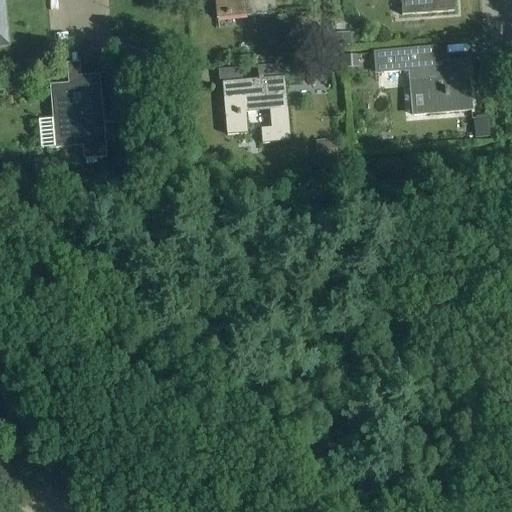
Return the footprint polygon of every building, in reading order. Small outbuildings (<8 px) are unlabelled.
[(214,0),(216,21),(218,21),(217,19),(245,16),(245,18),(276,15),(274,0),(214,0)] [(400,0),(402,17),(454,13),(453,0),(400,0)] [(0,47),(8,47),(3,1),(0,1),(0,47)] [(350,48),(349,35),(332,36),(333,49),(350,48)] [(443,70),(436,71),(434,51),(375,56),(376,75),(409,72),(413,118),(471,113),(467,64),(443,66),(443,70)] [(357,69),(356,57),(345,58),(345,70),(357,69)] [(272,131),(261,132),(262,146),(291,144),(285,83),(293,82),(292,66),(258,69),(259,82),(222,85),(227,138),(247,137),(245,114),(270,112),(272,131)] [(50,88),(55,150),(72,149),(72,150),(79,149),(79,148),(85,148),(86,161),(106,159),(99,77),(81,79),(81,85),(50,88)] [(336,160),(335,142),(315,143),(317,161),(336,160)] [(56,162),(34,164),(36,181),(57,179),(56,162)] [(0,495),(13,484),(0,469),(0,495)]
